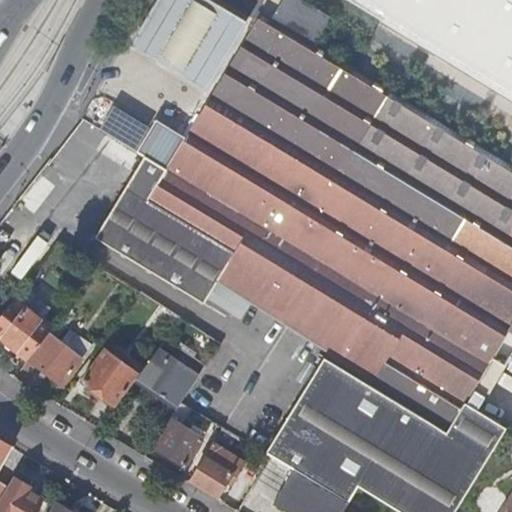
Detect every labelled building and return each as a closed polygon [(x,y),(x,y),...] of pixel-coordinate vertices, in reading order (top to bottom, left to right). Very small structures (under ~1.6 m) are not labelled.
[(148,56),(205,89),(245,22),(206,0),(152,0),(127,43),(148,56)] [(289,0),(276,22),(313,44),(329,18),(299,0),(289,0)] [(511,0),(347,0),(511,100),(511,0)] [(511,166),(259,15),(185,139),(166,170),(148,200),(234,252),(215,284),(328,351),(323,360),(446,434),(464,405),(482,375),(508,332),(511,334),(511,166)] [(154,121),(135,152),(166,170),(185,139),(154,121)] [(203,303),(215,284),(234,252),(148,200),(166,170),(135,152),(125,169),(133,173),(94,238),(203,303)] [(51,328),(13,299),(5,309),(0,315),(0,339),(27,360),(51,328)] [(70,320),(62,314),(51,328),(27,360),(61,385),(81,359),(55,340),(70,320)] [(81,383),(115,407),(138,375),(104,351),(81,383)] [(157,351),(135,380),(175,408),(197,379),(157,351)] [(464,405),(446,434),(323,360),(285,425),(365,471),(371,461),(456,509),(504,429),(464,405)] [(511,416),(511,393),(482,375),(464,405),(504,429),(511,416)] [(154,449),(183,467),(201,437),(196,434),(193,439),(169,425),(154,449)] [(243,464),(212,444),(189,481),(216,498),(225,484),(229,487),(243,464)] [(343,511),(348,504),(293,471),(275,502),(290,511),(343,511)] [(0,511),(33,511),(41,499),(28,491),(30,488),(15,479),(9,488),(0,481),(0,511)] [(511,511),(511,490),(498,511),(511,511)] [(50,511),(72,511),(56,502),(50,511)]
